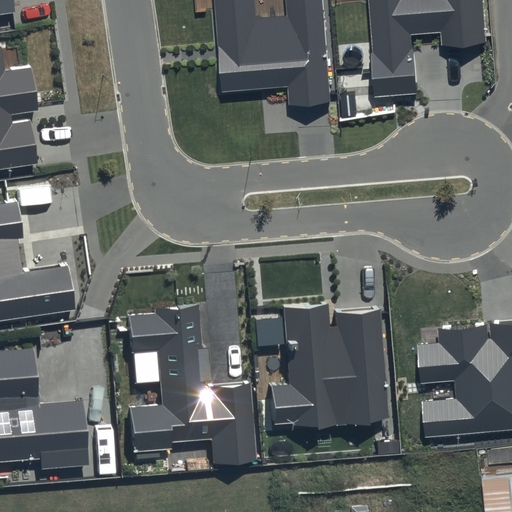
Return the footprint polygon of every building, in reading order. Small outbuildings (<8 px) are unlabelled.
[(328,91),(321,0),(217,0),(223,81),(289,77),(290,93),(328,91)] [(481,0),(368,0),(376,86),(413,83),(409,29),(435,27),(436,41),(484,37),(481,0)] [(0,161),(32,157),(26,113),(7,116),(6,108),(32,105),(26,61),(0,64),(0,161)] [(11,195),(0,196),(0,316),(72,305),(64,258),(16,265),(11,232),(16,231),(11,195)] [(320,293),(278,296),(284,375),(263,377),(266,415),(289,413),(290,423),(383,416),(374,301),(330,304),(332,321),(322,322),(320,293)] [(192,298),(150,302),(150,307),(123,309),(126,345),(150,343),(154,396),(121,398),(125,449),(166,446),(165,435),(207,431),(209,457),(251,454),(245,378),(199,382),(192,298)] [(511,305),(433,311),(434,325),(412,326),(415,363),(447,361),(448,385),(422,387),(424,417),(511,410),(511,305)] [(29,341),(0,343),(0,456),(36,454),(37,461),(83,457),(78,394),(33,398),(29,341)]
